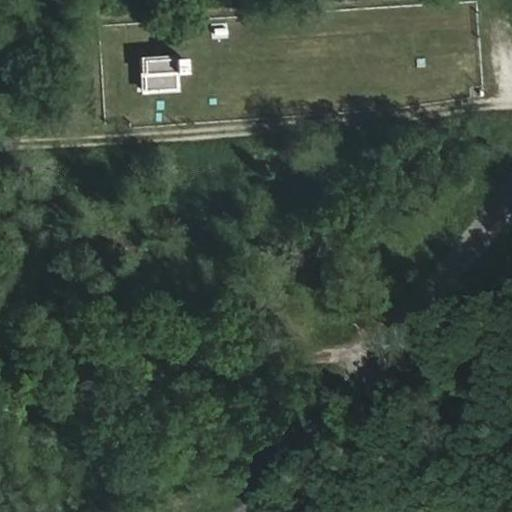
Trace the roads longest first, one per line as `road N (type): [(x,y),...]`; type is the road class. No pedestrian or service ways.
road 1 (track): [(0,177),(102,140),(511,104)]
road 2 (unclassified): [(511,202),(263,511)]
